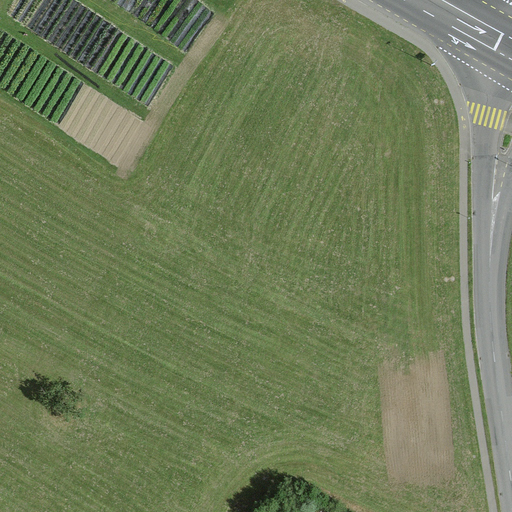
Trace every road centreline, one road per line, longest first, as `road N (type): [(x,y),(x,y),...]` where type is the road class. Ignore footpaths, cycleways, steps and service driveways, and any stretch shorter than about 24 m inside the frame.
road 1 (unclassified): [(511,57),(485,131),(488,275)]
road 2 (unclassified): [(488,275),(511,488)]
